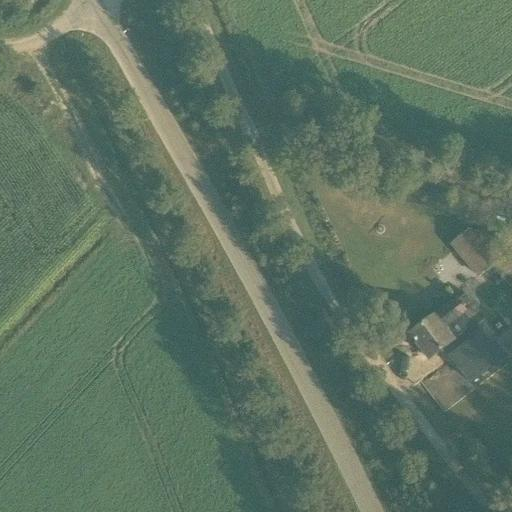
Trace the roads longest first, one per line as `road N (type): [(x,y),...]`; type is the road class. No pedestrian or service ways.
road 1 (unclassified): [(358,511),(99,6)]
road 2 (unclassified): [(404,400),(353,336),(187,0)]
road 3 (track): [(511,209),(255,136)]
road 4 (track): [(489,511),(404,400)]
